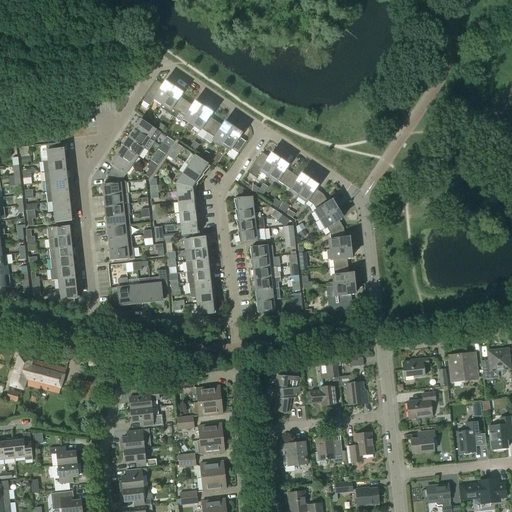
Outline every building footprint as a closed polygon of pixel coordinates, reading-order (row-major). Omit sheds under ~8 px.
[(156,81),(142,101),(149,106),(154,99),(162,104),(174,87),(173,87),(165,82),(163,86),(156,81)] [(162,104),(160,108),(175,118),(186,101),(179,97),(180,95),(182,93),(174,87),(162,104)] [(175,118),(174,118),(181,123),(184,119),(192,124),(203,107),(195,102),(192,106),(186,101),(175,118)] [(203,107),(192,124),(200,130),(201,129),(208,133),(216,122),(209,117),(210,115),(212,113),(203,107)] [(140,119),(134,128),(154,142),(160,133),(156,130),(140,119)] [(216,122),(208,133),(214,138),(213,139),(222,144),(233,128),(233,127),(233,128),(225,122),(222,126),(216,122)] [(134,128),(128,137),(144,148),(148,151),(154,142),(134,128)] [(233,128),(222,144),(230,150),(231,149),(238,154),(246,142),(239,137),(240,136),(241,133),(233,128)] [(128,137),(122,146),(138,157),(144,148),(128,137)] [(195,151),(199,146),(194,142),(190,147),(193,149),(195,151)] [(48,161),(42,161),(42,162),(43,162),(65,160),(64,151),(61,151),(60,143),(46,144),(48,161)] [(163,143),(161,146),(167,151),(170,147),(163,143)] [(173,149),(170,153),(176,157),(183,148),(176,144),(173,149)] [(122,146),(116,155),(132,166),(138,157),(122,146)] [(161,146),(158,150),(165,155),(167,151),(161,146)] [(206,152),(202,158),(209,162),(213,156),(206,152)] [(170,153),(168,157),(174,161),(176,157),(170,153)] [(262,153),(248,173),(256,178),(260,171),(268,176),(280,159),(271,154),(270,156),(269,158),(262,153)] [(115,165),(110,172),(122,180),(132,166),(116,155),(111,163),(115,165)] [(203,175),(210,166),(209,166),(194,156),(188,165),(203,175)] [(214,165),(218,160),(213,157),(210,162),(214,165)] [(280,159),(268,176),(277,182),(277,181),(284,185),(292,173),(285,169),(288,165),(280,160),(280,159)] [(65,160),(43,162),(44,172),(66,170),(65,160)] [(151,161),(149,164),(155,169),(158,165),(151,161)] [(149,164),(146,168),(153,172),(155,169),(149,164)] [(188,165),(182,174),(197,184),(197,183),(204,175),(203,175),(188,165)] [(66,170),(44,172),(45,182),(67,180),(66,170)] [(107,187),(102,187),(103,196),(127,194),(126,183),(122,180),(110,172),(106,178),(107,187)] [(298,196),(309,180),(301,174),(300,176),(298,178),(292,173),(284,185),(290,190),(290,191),(298,196)] [(182,174),(176,183),(177,192),(194,190),(194,189),(198,184),(197,183),(197,184),(182,174)] [(67,180),(45,182),(46,193),(68,190),(67,180)] [(309,180),(298,196),(306,202),(307,201),(312,205),(323,195),(315,189),(318,185),(310,180),(309,180)] [(157,185),(149,186),(150,195),(158,194),(157,185)] [(252,185),(249,189),(256,194),(260,190),(252,185)] [(233,200),(236,210),(253,208),(252,197),(251,198),(250,194),(240,187),(237,191),(238,199),(235,199),(233,200)] [(68,190),(46,193),(47,203),(52,202),(69,200),(68,190)] [(194,190),(177,192),(178,202),(195,200),(194,190)] [(127,194),(103,196),(104,207),(123,205),(128,204),(127,194)] [(323,195),(312,205),(316,210),(315,211),(320,220),(337,209),(332,200),(330,202),(328,203),(323,195)] [(69,200),(52,202),(54,212),(71,210),(69,200)] [(195,200),(178,202),(179,213),(196,211),(195,200)] [(123,205),(104,207),(105,218),(128,215),(129,215),(130,215),(129,204),(123,205)] [(278,209),(284,212),(287,208),(282,204),(278,209)] [(236,210),(235,210),(237,221),(255,219),(253,208),(236,210)] [(337,209),(320,220),(325,228),(326,227),(330,233),(343,229),(338,220),(342,218),(338,210),(337,209)] [(71,210),(54,212),(55,223),(72,221),(71,210)] [(274,210),(270,216),(274,219),(278,212),(274,210)] [(196,211),(179,213),(180,224),(198,222),(196,211)] [(278,212),(274,219),(277,221),(282,215),(278,212)] [(128,215),(105,218),(107,228),(125,226),(129,226),(128,215)] [(263,218),(255,219),(237,221),(236,221),(238,232),(264,229),(263,218)] [(198,222),(180,224),(181,235),(199,233),(198,222)] [(297,233),(303,229),(304,229),(301,225),(296,228),(297,234),(297,233)] [(53,227),(47,228),(48,239),(70,237),(69,226),(53,228),(53,227)] [(125,226),(107,228),(108,239),(127,237),(125,226)] [(293,226),(283,227),(285,242),(294,241),(293,226)] [(154,228),(155,236),(155,240),(163,239),(162,227),(154,228)] [(238,232),(237,232),(240,244),(246,242),(247,242),(265,240),(264,229),(238,232)] [(330,240),(329,240),(330,250),(350,248),(349,238),(347,238),(344,238),(343,229),(330,233),(330,240)] [(70,237),(48,239),(50,249),(72,247),(70,237)] [(127,237),(108,239),(109,250),(128,248),(127,237)] [(201,238),(184,240),(185,251),(191,250),(208,248),(208,237),(201,237),(201,238)] [(271,246),(250,248),(251,259),(273,257),(271,246)] [(72,247),(50,249),(51,259),(73,257),(72,247)] [(133,247),(128,248),(109,250),(110,261),(128,259),(128,260),(134,259),(133,247)] [(191,250),(185,251),(186,262),(209,259),(210,248),(208,248),(191,250)] [(350,248),(330,250),(331,260),(333,260),(333,268),(348,266),(347,258),(351,258),(350,248)] [(73,257),(51,259),(52,270),(74,267),(73,257)] [(273,257),(251,259),(252,270),(274,267),(273,257)] [(186,262),(187,272),(193,272),(211,270),(211,269),(211,259),(209,259),(186,262)] [(334,282),(328,283),(328,286),(354,284),(353,273),(351,274),(348,274),(348,266),(333,268),(334,276),(333,276),(334,282)] [(52,270),(50,270),(51,280),(58,279),(75,277),(74,267),(52,270)] [(276,267),(274,267),(252,270),(253,281),(280,278),(279,274),(277,274),(276,267)] [(193,272),(187,272),(188,283),(194,282),(212,280),(212,269),(211,269),(211,270),(193,272)] [(159,277),(149,278),(150,284),(152,303),(161,302),(160,297),(168,296),(165,270),(158,271),(159,277)] [(3,276),(0,276),(0,293),(2,293),(3,292),(5,291),(5,287),(10,287),(8,275),(3,276)] [(75,277),(58,279),(59,289),(76,287),(75,277)] [(119,287),(111,288),(113,302),(121,302),(121,306),(130,305),(128,286),(127,278),(118,279),(119,287)] [(280,278),(253,281),(255,291),(278,289),(277,282),(280,281),(280,278)] [(195,287),(189,288),(190,294),(213,291),(213,280),(212,280),(194,282),(195,287)] [(150,284),(139,285),(141,304),(152,303),(150,284)] [(354,284),(328,286),(326,287),(328,312),(337,311),(350,310),(349,303),(352,302),(351,294),(355,293),(354,284)] [(139,285),(128,286),(130,305),(141,304),(139,285)] [(60,300),(56,300),(56,306),(76,309),(74,297),(77,296),(76,287),(59,289),(60,300)] [(278,289),(255,291),(256,302),(273,300),(279,299),(278,289)] [(213,291),(190,294),(190,298),(196,298),(197,304),(214,302),(214,291),(213,291)] [(273,300),(256,302),(257,313),(265,312),(266,318),(279,317),(278,311),(274,311),(273,300)] [(214,302),(197,304),(198,317),(208,317),(207,314),(215,313),(215,302),(214,302)] [(51,349),(49,355),(62,359),(63,352),(51,349)] [(489,361),(482,362),(483,379),(493,378),(492,371),(509,369),(507,350),(488,352),(489,361)] [(474,351),(446,354),(449,382),(478,379),(474,351)] [(18,356),(9,386),(25,390),(27,384),(59,393),(66,369),(18,356)] [(362,358),(349,359),(349,367),(363,366),(362,358)] [(411,362),(402,363),(404,377),(413,376),(415,377),(424,376),(423,365),(428,364),(428,358),(410,360),(411,362)] [(336,360),(327,361),(329,378),(338,377),(336,360)] [(445,369),(438,370),(440,386),(447,385),(445,369)] [(275,390),(273,390),(274,400),(276,400),(275,409),(281,412),(281,413),(288,414),(290,398),(292,398),(293,393),(299,393),(298,387),(296,387),(297,378),(290,377),(289,379),(277,377),(275,390)] [(347,389),(344,393),(347,396),(348,405),(368,403),(366,392),(363,389),(362,382),(358,383),(354,380),(350,384),(346,384),(347,389)] [(83,383),(78,400),(91,404),(96,386),(83,383)] [(219,386),(196,388),(198,403),(219,400),(218,393),(220,393),(219,386)] [(320,391),(310,392),(312,404),(321,403),(322,406),(337,405),(334,386),(319,388),(320,391)] [(145,396),(129,398),(130,410),(152,408),(151,400),(159,399),(158,389),(144,390),(145,396)] [(8,390),(6,399),(16,402),(19,393),(8,390)] [(423,400),(407,402),(409,419),(432,417),(430,402),(435,401),(434,393),(422,394),(423,400)] [(194,403),(193,414),(199,414),(199,417),(222,414),(222,408),(220,408),(219,400),(198,403),(194,403)] [(152,408),(130,410),(132,423),(146,421),(147,427),(163,425),(162,414),(152,416),(152,408)] [(500,425),(489,426),(491,450),(507,448),(506,435),(511,435),(510,417),(500,418),(500,425)] [(467,431),(457,432),(459,453),(474,452),(473,435),(480,434),(478,421),(466,423),(467,431)] [(221,424),(198,426),(200,440),(221,438),(220,430),(222,430),(221,424)] [(131,437),(122,438),(124,450),(144,448),(143,436),(149,435),(149,429),(131,431),(131,437)] [(422,438),(411,440),(412,453),(433,451),(433,450),(436,448),(436,441),(434,440),(433,437),(434,437),(434,431),(421,432),(422,438)] [(356,446),(349,447),(351,463),(362,462),(361,456),(373,454),(371,433),(355,435),(356,446)] [(23,437),(12,439),(14,458),(25,457),(25,461),(33,461),(31,442),(24,443),(23,437)] [(332,437),(316,439),(319,460),(333,459),(334,463),(343,462),(341,446),(333,447),(332,437)] [(221,438),(200,440),(201,454),(224,452),(223,445),(221,445),(221,438)] [(12,439),(2,440),(4,460),(14,458),(12,439)] [(304,442),(281,445),(282,458),(285,458),(286,466),(297,465),(298,468),(300,470),(304,470),(306,467),(306,464),(307,464),(304,442)] [(61,447),(49,448),(50,454),(56,454),(58,466),(77,464),(76,460),(79,459),(78,451),(62,453),(61,447)] [(144,448),(124,450),(125,463),(140,461),(141,467),(157,465),(156,459),(145,460),(144,448)] [(223,461),(200,464),(201,478),(222,476),(222,468),(224,468),(223,461)] [(59,478),(54,478),(55,491),(70,490),(68,477),(78,476),(77,464),(58,466),(59,478)] [(122,481),(119,482),(120,490),(142,488),(143,488),(142,475),(147,475),(147,468),(130,470),(130,476),(121,477),(122,481)] [(222,476),(201,478),(203,492),(226,490),(225,483),(223,483),(222,476)] [(506,497),(504,484),(497,485),(496,479),(479,481),(479,485),(460,487),(461,499),(481,497),(481,504),(499,502),(498,498),(506,497)] [(0,502),(9,501),(7,481),(1,482),(1,484),(0,484),(0,502)] [(351,482),(330,484),(331,494),(352,492),(351,482)] [(442,505),(442,511),(450,511),(450,507),(449,500),(450,500),(448,485),(426,487),(427,491),(424,491),(423,493),(423,496),(425,497),(427,497),(428,503),(435,502),(436,504),(437,506),(442,505)] [(142,488),(120,490),(121,501),(124,501),(124,502),(138,501),(138,506),(151,505),(150,499),(153,499),(152,493),(149,493),(148,487),(143,488),(142,488)] [(361,489),(356,489),(357,506),(379,504),(377,488),(361,490),(361,489)] [(72,491),(52,494),(54,508),(61,507),(61,511),(81,511),(81,500),(72,501),(72,498),(73,498),(72,491)] [(305,492),(288,493),(289,511),(301,511),(309,511),(308,511),(321,511),(321,503),(306,505),(305,492)] [(225,499),(201,501),(202,511),(224,511),(223,506),(225,506),(225,499)] [(10,511),(9,501),(0,502),(0,511),(10,511)]
